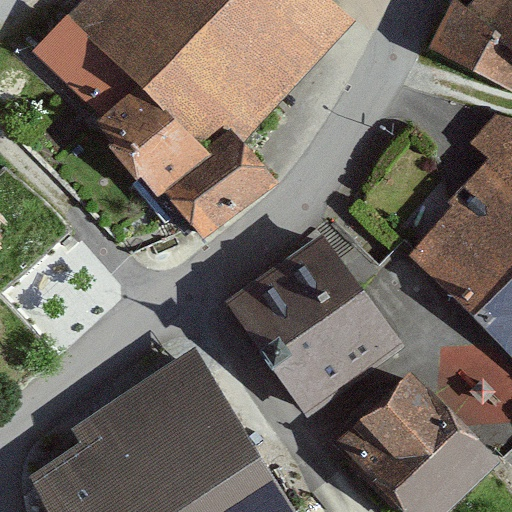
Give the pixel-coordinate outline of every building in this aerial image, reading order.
[(85,0),(26,53),(205,248),(275,184),(236,141),(352,36),(319,0),(85,0)] [(511,0),(472,0),(466,8),(454,0),(450,0),(428,56),(511,90),(511,0)] [(511,360),(511,105),(468,148),(493,174),(409,256),(511,360)] [(404,345),(318,229),(219,302),(305,418),(404,345)] [(45,345),(104,289),(59,242),(0,297),(45,345)] [(293,511),(191,348),(20,473),(38,511),(293,511)] [(397,511),(440,511),(489,465),(399,371),(328,439),(397,511)]
